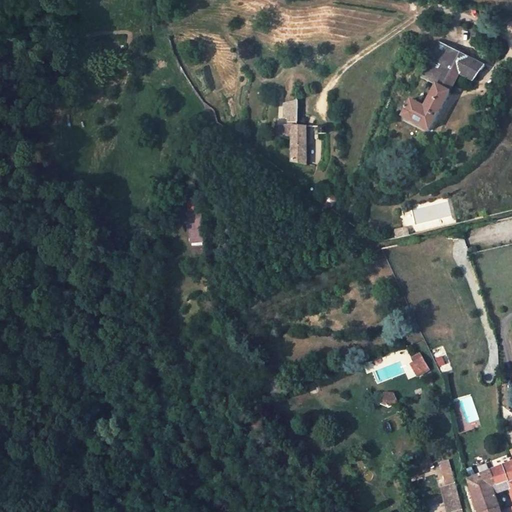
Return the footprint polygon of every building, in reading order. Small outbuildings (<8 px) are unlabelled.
[(425,107),(412,99),(403,116),(431,131),(462,74),(475,81),(485,64),(443,43),(423,79),(437,86),(425,107)] [(291,164),(306,167),(305,127),(277,127),(277,141),(291,141),(291,164)] [(318,135),(326,135),(326,127),(317,127),(318,135)] [(190,243),(203,243),(201,213),(188,213),(190,243)] [(420,373),(415,362),(409,365),(413,376),(420,373)] [(511,462),(493,471),(498,484),(511,480),(511,485),(511,462)] [(502,511),(496,493),(494,487),(498,484),(493,471),(471,480),(480,511),(502,511)] [(448,487),(455,485),(453,476),(446,477),(448,487)] [(511,511),(511,485),(511,480),(498,484),(494,487),(496,493),(505,490),(511,511)]
